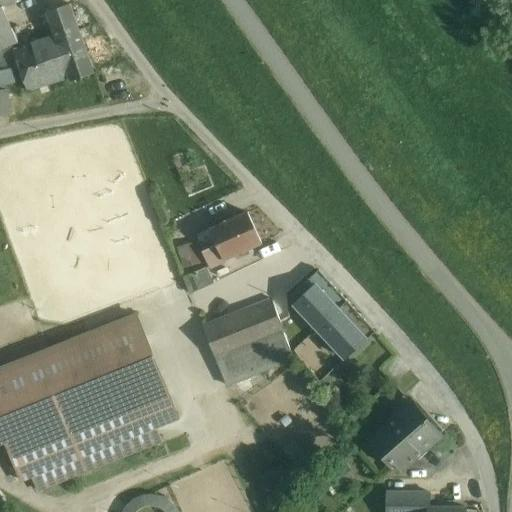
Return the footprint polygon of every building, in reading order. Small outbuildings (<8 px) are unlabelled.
[(0,0),(0,50),(18,43),(2,6),(16,0),(0,0)] [(56,36),(14,50),(21,69),(45,61),(46,63),(86,49),(70,5),(47,12),(56,36)] [(45,61),(21,69),(29,91),(69,77),(71,82),(95,73),(86,49),(46,63),(45,61)] [(12,69),(0,72),(0,81),(14,78),(12,69)] [(7,89),(0,90),(0,117),(12,115),(7,89)] [(248,212),(211,229),(218,244),(226,260),(226,259),(262,243),(248,212)] [(183,267),(202,262),(195,239),(177,245),(183,267)] [(218,244),(204,251),(211,267),(226,260),(218,244)] [(206,268),(184,277),(192,293),(213,283),(206,268)] [(367,323),(320,271),(293,295),(306,308),(303,310),(340,348),(354,335),(367,323)] [(271,299),(204,325),(217,359),(285,333),(286,332),(271,299)] [(137,315),(0,369),(0,424),(7,442),(13,457),(57,440),(63,454),(152,419),(155,427),(178,418),(137,315)] [(367,323),(354,335),(361,342),(374,330),(367,323)] [(285,333),(217,359),(227,385),(295,358),(285,333)] [(441,435),(414,403),(372,440),(391,461),(394,459),(403,469),(441,435)] [(287,463),(258,477),(272,504),(301,489),(287,463)] [(347,469),(329,484),(341,499),(359,484),(347,469)] [(431,492),(388,492),(387,511),(429,511),(429,506),(430,506),(431,492)] [(179,511),(180,497),(122,496),(121,511),(179,511)]
